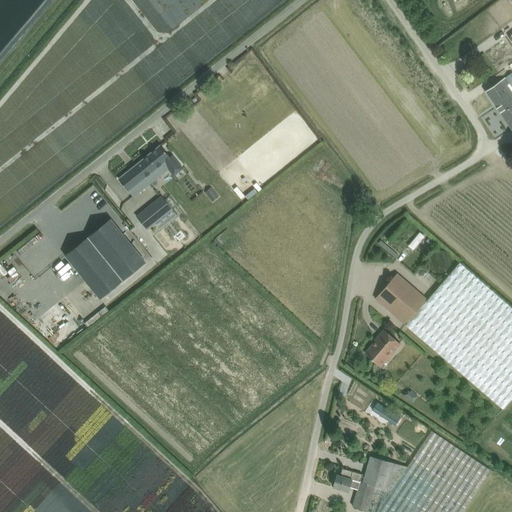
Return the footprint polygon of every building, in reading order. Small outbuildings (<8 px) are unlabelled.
[(511,87),(505,78),(486,91),(487,93),(511,129),(511,128),(511,87)] [(160,145),(118,179),(133,197),(168,169),(169,170),(179,162),(173,155),(170,157),(160,145)] [(212,202),(219,196),(211,186),(204,192),(212,202)] [(169,196),(164,200),(161,196),(137,216),(147,229),(149,227),(156,236),(164,230),(165,231),(184,216),(169,196)] [(146,262),(110,218),(65,255),(101,298),(146,262)] [(429,238),(426,241),(431,246),(434,242),(429,238)] [(60,274),(70,267),(67,262),(57,270),(60,274)] [(503,409),(511,398),(511,307),(460,262),(428,299),(397,273),(375,298),(503,409)] [(0,276),(2,281),(16,273),(10,263),(0,268),(0,276)] [(61,306),(37,326),(50,341),(74,322),(61,306)] [(92,329),(113,313),(110,309),(89,325),(92,329)] [(364,352),(381,366),(401,344),(385,329),(364,352)] [(418,396),(411,390),(410,391),(408,390),(407,392),(406,391),(402,395),(412,403),(418,396)] [(461,511),(490,469),(432,430),(408,466),(380,458),(371,456),(363,482),(360,481),(362,474),(344,469),(342,476),(337,474),(333,487),(348,491),(350,487),(357,489),(353,506),(372,511),(461,511)]
